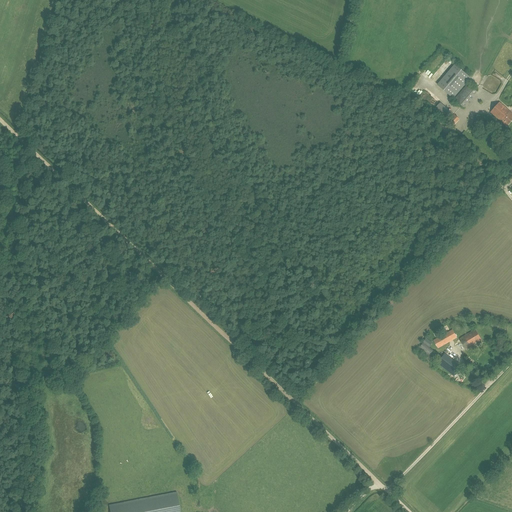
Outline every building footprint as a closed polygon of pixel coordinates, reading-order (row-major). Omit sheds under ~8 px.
[(437,84),(453,98),(470,78),(455,64),(437,84)] [(507,126),(511,120),(511,113),(499,103),(491,112),(507,126)] [(459,119),(454,115),(447,122),(452,126),(459,119)] [(457,338),(454,333),(458,331),(455,326),(433,339),(438,348),(457,338)] [(475,329),(460,339),(466,349),(482,340),(475,329)] [(432,343),(426,338),(423,343),(418,349),(435,362),(439,357),(435,353),(436,352),(429,347),(432,343)] [(454,377),(461,367),(445,354),(437,363),(454,377)] [(180,511),(176,492),(109,505),(110,511),(180,511)]
